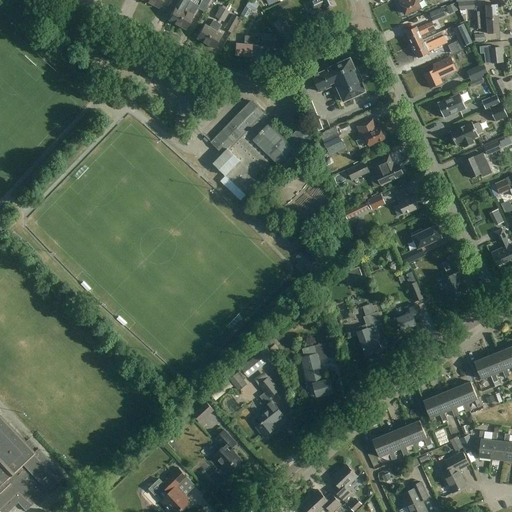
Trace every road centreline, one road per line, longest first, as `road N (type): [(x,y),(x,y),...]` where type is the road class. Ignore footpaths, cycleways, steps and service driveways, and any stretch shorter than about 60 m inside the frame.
road 1 (residential): [(249,511),(384,385),(500,304)]
road 2 (residential): [(268,511),(399,390),(508,317),(500,304)]
road 3 (residential): [(363,16),(257,82),(78,0)]
road 4 (residential): [(500,304),(363,16)]
